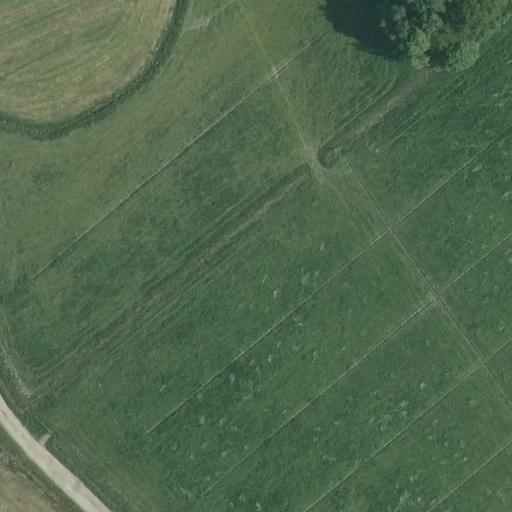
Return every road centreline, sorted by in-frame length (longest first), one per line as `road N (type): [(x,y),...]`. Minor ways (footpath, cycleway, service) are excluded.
road 1 (track): [(334,191),(282,74),(264,0)]
road 2 (track): [(96,511),(12,430),(0,404)]
